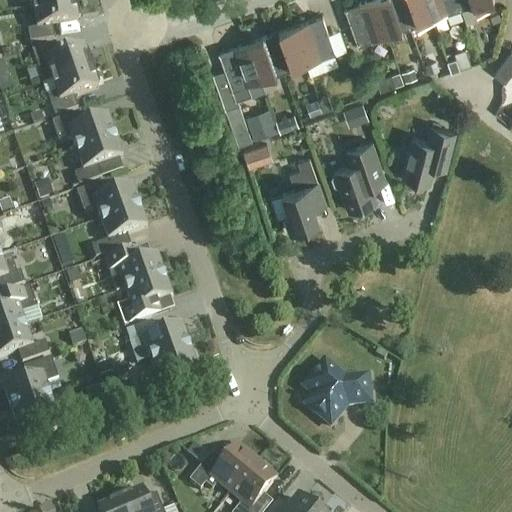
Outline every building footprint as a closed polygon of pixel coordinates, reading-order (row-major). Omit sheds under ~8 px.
[(31,0),(33,9),(77,1),(76,0),(31,0)] [(357,47),(386,37),(372,0),(369,0),(344,9),(357,47)] [(372,0),(386,37),(412,27),(402,0),(372,0)] [(402,0),(412,27),(439,18),(432,0),(402,0)] [(432,0),(439,18),(464,9),(461,0),(432,0)] [(461,0),(464,9),(474,5),(476,12),(492,6),(490,0),(461,0)] [(77,1),(33,9),(37,30),(27,32),(30,44),(54,40),(52,28),(78,23),(77,19),(80,19),(77,1)] [(322,17),(293,27),(306,65),(336,55),(329,35),(322,17)] [(284,73),(306,65),(293,27),(270,35),(284,73)] [(261,81),(284,73),(270,35),(247,43),(261,81)] [(261,81),(247,43),(218,54),(235,102),(265,92),(261,81)] [(43,85),(94,68),(88,51),(85,52),(84,48),(59,56),(55,44),(32,53),(36,65),(43,85)] [(503,83),(511,70),(511,51),(493,75),(503,83)] [(425,75),(440,70),(434,55),(420,60),(425,75)] [(451,74),(460,71),(455,60),(447,63),(451,74)] [(94,68),(43,85),(43,86),(52,83),(56,94),(47,97),(54,118),(78,110),(74,98),(98,90),(97,85),(100,84),(94,68)] [(412,68),(400,72),(404,83),(416,79),(412,68)] [(380,92),(404,83),(400,72),(376,81),(380,92)] [(324,112),(332,109),(328,98),(319,101),(324,112)] [(310,117),(322,113),(317,99),(304,104),(310,117)] [(362,105),(343,112),(347,122),(349,128),(358,125),(368,121),(362,105)] [(238,147),(251,142),(239,106),(225,110),(238,147)] [(76,152),(115,138),(107,117),(83,126),(79,114),(52,123),(59,144),(72,140),(76,152)] [(444,171),(454,133),(431,127),(427,142),(412,138),(402,177),(428,184),(432,168),(444,171)] [(115,138),(76,152),(83,172),(74,175),(78,187),(102,179),(98,167),(122,159),(115,138)] [(244,150),(250,167),(273,159),(267,142),(244,150)] [(348,212),(376,202),(371,188),(385,183),(371,143),(346,152),(351,167),(334,173),(335,175),(332,176),(331,179),(333,187),(337,188),(339,187),(348,212)] [(207,155),(210,172),(239,166),(235,149),(207,155)] [(314,210),(325,206),(309,159),(297,163),(300,170),(289,174),(294,190),(282,194),(282,196),(289,215),(284,217),(290,233),(319,222),(314,210)] [(40,202),(55,197),(49,181),(35,186),(40,202)] [(100,221),(139,208),(132,187),(108,195),(103,184),(76,193),(84,214),(96,210),(100,221)] [(0,208),(3,215),(14,210),(10,201),(0,204),(0,208)] [(48,201),(41,204),(44,215),(52,213),(48,201)] [(139,208),(100,221),(108,242),(91,248),(95,260),(126,249),(122,237),(147,229),(139,208)] [(138,250),(105,262),(109,274),(116,294),(125,291),(164,277),(157,256),(152,258),(142,262),(138,250)] [(0,257),(0,293),(24,285),(20,273),(16,274),(13,265),(4,268),(0,257)] [(65,272),(74,269),(71,259),(62,262),(65,272)] [(76,270),(65,274),(69,286),(80,283),(76,270)] [(164,277),(125,291),(129,303),(117,307),(124,328),(161,315),(157,304),(172,298),(164,277)] [(0,335),(25,327),(21,315),(37,309),(30,288),(0,298),(0,335)] [(150,361),(189,347),(181,326),(157,335),(153,323),(126,333),(130,345),(142,340),(150,361)] [(25,327),(0,335),(0,359),(18,353),(22,364),(49,355),(45,343),(32,347),(25,327)] [(86,343),(81,331),(68,336),(72,348),(86,343)] [(189,347),(150,361),(154,372),(139,377),(146,399),(176,388),(172,377),(196,368),(189,347)] [(11,410),(50,396),(46,386),(59,381),(55,371),(51,359),(24,369),(28,381),(3,389),(11,410)] [(102,377),(113,373),(109,362),(98,366),(102,377)] [(345,379),(332,369),(324,379),(316,373),(303,388),(311,394),(311,398),(305,406),(330,427),(347,406),(370,404),(367,377),(345,379)] [(101,388),(86,393),(96,420),(110,415),(101,388)] [(50,396),(11,410),(18,431),(42,423),(47,434),(70,426),(66,414),(57,417),(50,396)] [(194,446),(187,454),(194,460),(201,452),(194,446)] [(212,454),(189,482),(200,491),(206,484),(212,490),(217,484),(230,495),(256,463),(235,447),(222,463),(212,454)] [(256,463),(230,495),(241,504),(234,511),(265,511),(272,504),(263,496),(276,480),(256,463)] [(149,511),(141,491),(119,501),(123,511),(162,511),(163,511),(162,511),(149,511)] [(123,511),(119,501),(97,510),(98,511),(123,511)] [(314,511),(301,501),(291,511),(289,511),(278,503),(270,511),(314,511)]
